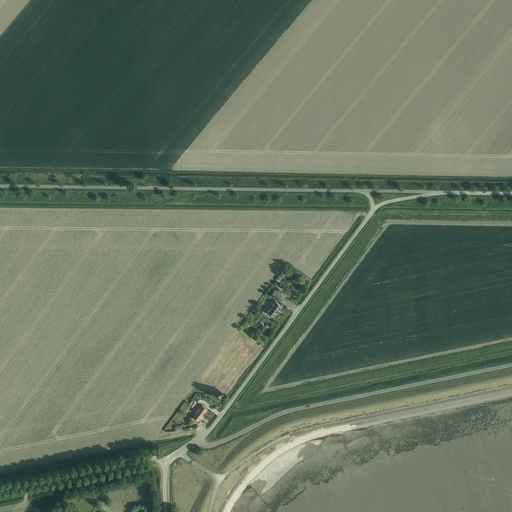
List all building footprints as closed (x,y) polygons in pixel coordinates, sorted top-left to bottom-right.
[(276,289),(283,294),(290,285),(281,278),(279,281),(281,283),(276,289)] [(282,295),(275,290),(271,295),(276,299),(267,311),(275,317),(278,313),(280,310),(283,306),(277,301),(282,295)] [(266,318),(262,323),(268,327),(271,323),(266,318)] [(197,409),(203,414),(208,408),(202,403),(201,405),(200,405),(197,409)] [(199,419),(203,414),(197,409),(194,413),(195,413),(192,416),(193,416),(192,418),(194,420),(196,417),(199,419)]
